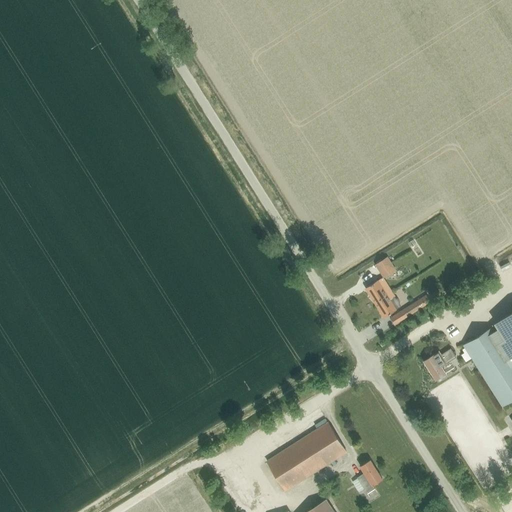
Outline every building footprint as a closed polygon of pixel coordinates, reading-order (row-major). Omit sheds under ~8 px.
[(391,263),(380,270),(384,277),(395,270),(391,263)] [(375,303),(392,292),(388,285),(388,286),(383,278),(378,282),(377,281),(366,288),(375,303)] [(395,297),(394,297),(395,297),(392,292),(393,292),(392,292),(375,303),(384,317),(396,310),(395,310),(400,306),(399,305),(400,303),(397,299),(395,299),(395,297)] [(431,302),(427,295),(418,301),(422,308),(431,302)] [(407,317),(406,316),(408,314),(405,310),(403,311),(403,310),(390,318),(395,325),(407,317)] [(502,406),(511,399),(511,314),(496,324),(495,324),(498,328),(495,330),(493,327),(464,345),(502,406)] [(448,335),(451,343),(460,341),(457,333),(448,335)] [(446,374),(439,364),(454,355),(450,349),(436,358),(434,355),(424,361),(435,380),(446,374)] [(327,423),(267,462),(285,491),(346,452),(327,423)] [(372,486),(382,479),(370,461),(360,467),(364,473),(357,478),(367,494),(375,489),(372,486)] [(334,511),(326,499),(305,511),(288,511),(287,511),(334,511)]
